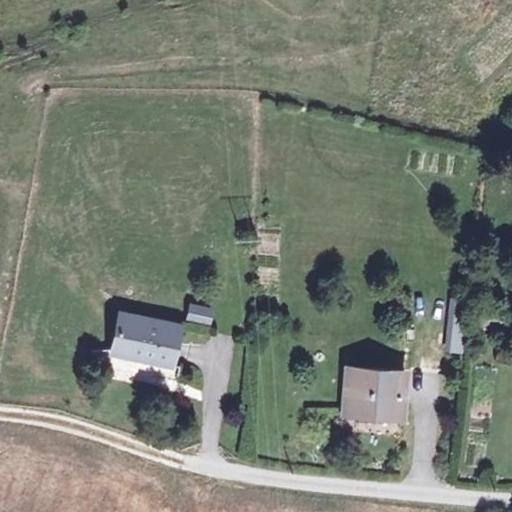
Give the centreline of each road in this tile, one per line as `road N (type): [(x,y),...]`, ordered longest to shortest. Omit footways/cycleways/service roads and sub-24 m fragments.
road 1 (unclassified): [(511,498),(295,481),(168,457)]
road 2 (track): [(168,457),(65,424),(0,415)]
